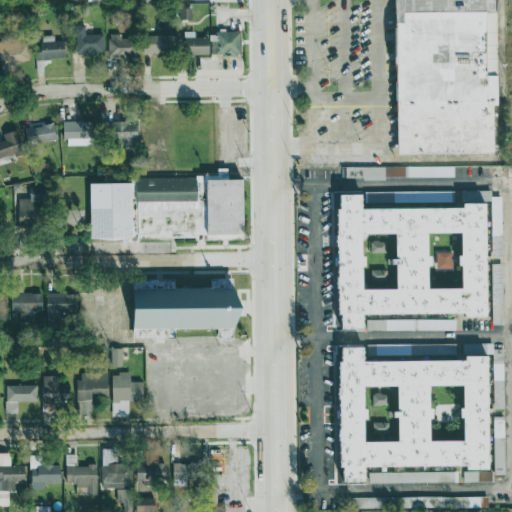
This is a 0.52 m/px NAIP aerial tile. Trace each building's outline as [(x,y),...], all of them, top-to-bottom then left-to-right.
[(491,0),(390,0),(392,156),(493,155),(491,0)] [(190,8),(177,8),(177,20),(189,20),(190,8)] [(101,35),(83,35),(82,26),(73,26),(73,56),(101,55),(101,35)] [(206,56),(206,38),(192,38),(192,32),(182,32),(182,55),(206,56)] [(238,33),(208,32),(208,55),(237,55),(238,33)] [(107,58),(136,57),(135,39),(119,39),(119,34),(106,35),(107,58)] [(62,42),(52,42),(52,36),(39,36),(39,46),(33,46),(33,60),(62,59),(62,42)] [(169,54),(169,36),(141,36),(141,54),(169,54)] [(0,64),(26,63),(25,39),(0,40),(0,64)] [(108,148),(133,148),(134,123),(108,122),(108,148)] [(27,144),(54,141),(52,124),(25,127),(27,144)] [(0,135),(1,140),(0,140),(0,156),(20,151),(14,130),(0,134),(0,135)] [(343,178),(452,179),(452,167),(343,166),(343,178)] [(85,180),(86,239),(134,239),(239,238),(239,179),(201,179),(201,198),(193,198),(193,179),(85,180)] [(15,199),(16,223),(36,223),(35,187),(27,187),(27,198),(15,199)] [(482,317),(481,202),(489,202),(489,234),(499,234),(499,196),(488,196),(488,190),(458,191),(458,206),(357,208),(357,193),(332,194),(334,329),(358,328),(358,314),(460,313),(460,318),(482,317)] [(436,203),(436,192),(386,191),(386,202),(436,203)] [(230,278),(207,278),(207,287),(171,288),(171,279),(127,279),(128,339),(158,339),(158,334),(164,334),(164,329),(215,328),(216,338),(231,338),(230,278)] [(39,293),(17,293),(17,288),(9,288),(8,321),(27,321),(28,310),(39,311),(39,293)] [(74,293),(43,294),(44,319),(55,318),(55,313),(74,312),(74,293)] [(490,325),(501,325),(501,302),(490,301),(490,325)] [(453,320),(364,319),(364,330),(453,331),(453,320)] [(360,347),(361,363),(464,361),(464,355),(486,354),(488,466),(364,468),(364,484),(336,485),(334,348),(360,347)] [(120,348),(109,348),(109,366),(119,366),(120,348)] [(500,349),(491,349),(491,381),(501,381),(500,349)] [(75,414),(90,414),(90,397),(105,398),(105,373),(76,372),(75,414)] [(110,417),(127,416),(126,400),(141,399),(140,381),(128,382),(127,373),(109,374),(110,417)] [(68,384),(57,384),(57,376),(40,376),(40,413),(49,413),(49,401),(67,401),(68,384)] [(3,385),(3,413),(16,413),(16,401),(35,402),(35,386),(3,385)] [(99,488),(128,488),(128,464),(111,464),(112,449),(100,449),(99,488)] [(74,454),(63,455),(63,484),(73,484),(74,496),(95,495),(94,465),(74,466),(74,454)] [(27,490),(41,490),(41,482),(57,483),(57,465),(38,465),(39,456),(28,456),(27,490)] [(133,479),(163,480),(163,463),(134,463),(133,479)] [(171,486),(187,486),(186,463),(171,464),(171,486)] [(0,491),(12,491),(12,483),(22,482),(21,465),(0,465),(0,491)] [(366,473),(366,484),(456,483),(455,471),(366,473)] [(115,503),(120,503),(120,511),(128,511),(128,489),(115,490),(115,503)] [(132,511),(152,511),(152,498),(133,498),(132,511)] [(208,502),(208,511),(216,511),(220,511),(221,503),(208,502)]
